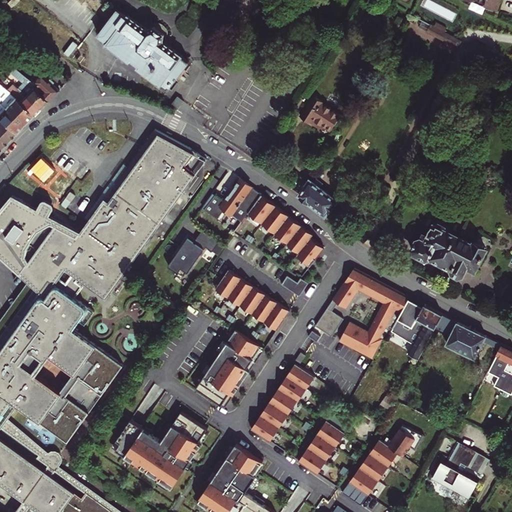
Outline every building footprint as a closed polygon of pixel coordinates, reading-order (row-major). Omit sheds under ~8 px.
[(99,0),(90,0),(101,13),(109,19),(113,13),(106,8),(99,0)] [(471,0),(474,1),(473,0),(486,0),(484,6),(497,12),(502,0),(471,0)] [(127,14),(118,6),(113,13),(109,19),(98,33),(108,40),(107,42),(131,60),(132,58),(139,63),(138,66),(146,72),(168,88),(188,61),(160,40),(161,38),(161,33),(155,28),(150,30),(149,32),(127,15),(127,14)] [(454,37),(419,19),(416,25),(450,44),(454,37)] [(480,51),(475,48),(471,55),(476,58),(480,51)] [(27,94),(42,106),(50,98),(40,90),(31,82),(33,80),(16,65),(11,71),(24,82),(19,87),(21,88),(27,94)] [(42,87),(40,90),(50,98),(59,88),(43,74),(36,82),(42,87)] [(4,80),(1,82),(14,92),(16,90),(4,80)] [(37,112),(42,106),(27,94),(21,88),(15,94),(18,96),(22,99),(37,112)] [(184,98),(179,94),(173,103),(178,107),(184,98)] [(0,115),(2,117),(19,131),(37,112),(22,99),(18,96),(3,110),(1,108),(3,106),(0,104),(0,115)] [(330,103),(321,98),(307,119),(315,124),(316,121),(331,131),(343,114),(330,105),(330,103)] [(0,151),(0,152),(19,131),(2,117),(0,118),(0,151)] [(108,297),(207,156),(167,133),(154,127),(80,232),(50,215),(57,203),(57,198),(56,197),(55,196),(55,195),(54,194),(53,194),(51,194),(50,194),(49,194),(47,196),(45,197),(38,209),(13,194),(0,209),(0,252),(31,279),(0,322),(0,511),(129,511),(64,466),(50,455),(10,418),(20,404),(34,413),(30,419),(44,428),(47,423),(71,440),(126,363),(76,327),(81,321),(87,324),(96,310),(76,295),(87,281),(108,297)] [(301,193),(309,180),(297,172),(289,184),(301,193)] [(248,210),(262,191),(242,177),(225,200),(221,206),(225,209),(241,220),(248,210)] [(311,179),(309,180),(301,193),(327,213),(337,198),(324,189),(324,182),(319,178),(313,181),(311,179)] [(276,202),(262,191),(248,210),(261,220),(276,202)] [(225,209),(221,206),(225,200),(216,193),(206,208),(219,217),(225,209)] [(288,212),(276,202),(261,220),(275,231),(288,212)] [(301,222),(288,212),(275,231),(288,241),(301,222)] [(445,264),(460,235),(448,228),(449,225),(448,222),(440,218),(436,219),(428,234),(425,232),(420,240),(417,239),(413,246),(415,253),(427,259),(431,257),(445,264)] [(313,232),(301,222),(288,241),(287,242),(299,251),(311,235),(313,232)] [(190,233),(206,245),(208,242),(215,232),(204,225),(197,235),(192,231),(190,233)] [(215,232),(208,242),(214,246),(221,236),(215,232)] [(180,268),(186,272),(206,245),(190,233),(183,243),(182,243),(170,261),(176,265),(175,267),(179,269),(180,268)] [(325,246),(311,235),(299,251),(297,253),(310,264),(325,246)] [(473,241),(460,235),(445,264),(453,268),(455,273),(459,276),(463,274),(467,266),(475,270),(488,248),(474,240),(473,241)] [(407,304),(412,295),(357,266),(336,297),(348,306),(361,287),(387,300),(371,330),(353,320),(342,338),(375,356),(385,338),(386,336),(392,324),(395,326),(396,324),(405,308),(407,304)] [(241,275),(229,267),(216,287),(228,295),(241,275)] [(253,283),(241,275),(228,295),(240,303),(253,283)] [(282,284),(299,295),(305,286),(288,275),(282,284)] [(511,279),(506,276),(503,283),(511,287),(511,279)] [(511,287),(503,283),(501,282),(494,294),(508,301),(511,292),(511,287)] [(265,292),(253,283),(240,303),(253,311),(265,292)] [(278,300),(265,292),(253,311),(265,320),(278,300)] [(405,308),(396,324),(418,336),(407,355),(410,357),(405,365),(412,368),(436,326),(444,312),(412,295),(407,304),(405,308)] [(290,308),(278,300),(265,320),(277,328),(290,308)] [(330,306),(318,324),(334,335),(346,317),(330,306)] [(458,319),(444,312),(436,326),(451,334),(458,319)] [(458,319),(451,334),(447,342),(477,357),(488,335),(458,319)] [(236,327),(197,387),(220,402),(223,404),(231,391),(235,393),(251,368),(248,365),(262,344),(236,327)] [(323,334),(314,328),(311,334),(316,337),(319,340),(323,334)] [(511,370),(511,347),(504,343),(489,371),(498,376),(494,385),(502,389),(511,370)] [(295,364),(299,366),(304,358),(302,357),(299,355),(294,363),(295,364)] [(306,391),(314,379),(294,366),(285,378),(306,391)] [(511,370),(502,389),(511,394),(511,370)] [(298,403),(306,391),(285,378),(278,390),(297,402),(298,403)] [(288,415),(297,402),(278,390),(269,402),(288,415)] [(280,427),(288,415),(269,402),(261,415),(280,427)] [(205,424),(182,410),(162,440),(131,419),(117,440),(121,443),(116,449),(174,487),(203,442),(200,440),(208,427),(205,424)] [(332,412),(326,421),(346,433),(351,425),(332,412)] [(271,441),(280,427),(261,415),(252,428),(271,441)] [(336,447),(346,433),(326,421),(317,434),(336,447)] [(391,444),(390,445),(400,451),(406,455),(412,445),(418,449),(427,434),(405,424),(394,440),(388,436),(386,440),(391,444)] [(328,459),(336,447),(317,434),(309,447),(328,459)] [(382,438),(372,453),(390,465),(400,451),(390,445),(391,444),(386,440),(382,438)] [(447,463),(444,461),(434,477),(471,498),(480,481),(459,469),(462,463),(484,475),(492,460),(459,441),(447,463)] [(277,511),(263,503),(247,492),(258,475),(255,473),(264,460),(237,443),(199,500),(217,511),(277,511)] [(319,473),(328,459),(309,447),(300,460),(319,473)] [(372,453),(362,467),(381,480),(390,465),(372,453)] [(362,467),(352,481),(371,494),(381,480),(362,467)] [(371,494),(352,481),(344,492),(363,506),(371,495),(371,494)]
